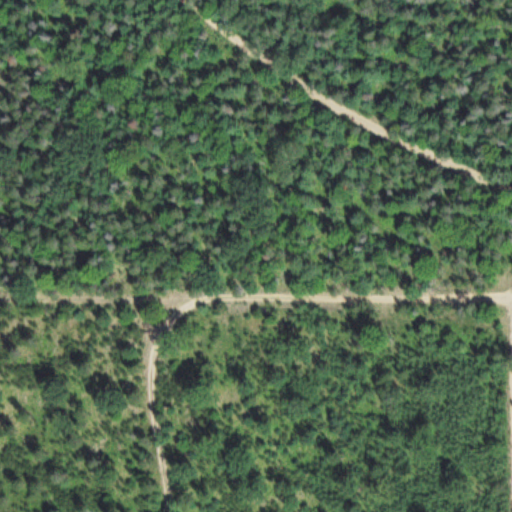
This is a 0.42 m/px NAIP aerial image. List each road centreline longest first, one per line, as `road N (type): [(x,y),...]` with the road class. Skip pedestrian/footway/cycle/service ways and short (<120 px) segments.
road 1 (residential): [(511,193),(324,102),(189,0)]
road 2 (track): [(194,299),(511,294)]
road 3 (track): [(174,511),(151,366),(164,325),(194,299)]
